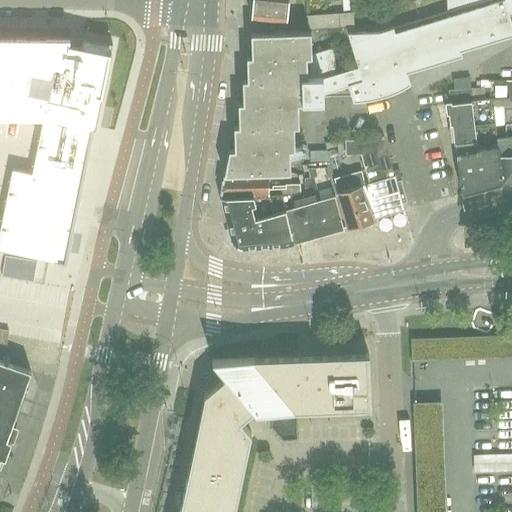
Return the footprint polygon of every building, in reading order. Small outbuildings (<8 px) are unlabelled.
[(511,0),(446,0),(447,11),(378,32),(348,33),(360,66),(337,75),(334,49),(312,54),(311,31),(251,33),(252,56),(247,56),(247,79),(242,79),(243,102),(238,103),(239,126),(234,126),(234,149),(229,149),(224,176),(269,173),(291,172),(290,150),(295,150),(294,127),(299,126),(298,103),(324,103),(324,97),(351,96),(353,102),(359,101),(364,101),(370,100),(375,99),(380,98),(386,96),(391,94),(396,92),(401,90),(406,87),(411,84),(407,73),(462,56),(461,51),(511,35),(511,23),(509,14),(511,12),(511,0)] [(253,0),(251,17),(287,21),(288,0),(253,0)] [(340,28),(339,13),(308,16),(309,30),(340,28)] [(0,117),(43,118),(33,170),(32,173),(13,169),(0,230),(0,249),(66,264),(82,180),(94,126),(95,127),(113,42),(82,36),(80,46),(75,45),(69,44),(70,38),(0,37),(0,117)] [(450,104),(447,104),(450,125),(453,125),(456,154),(460,183),(462,192),(462,193),(502,182),(499,156),(498,146),(497,139),(496,127),(495,109),(492,109),(491,100),(490,87),(481,88),(475,88),(471,88),(454,90),(448,90),(450,104)] [(498,146),(499,156),(502,182),(511,179),(511,107),(504,108),(505,138),(497,139),(498,146)] [(346,155),(361,155),(375,152),(375,151),(387,148),(384,137),(371,140),(357,140),(357,141),(346,141),(346,155)] [(407,202),(401,180),(396,181),(387,148),(375,151),(375,152),(361,155),(369,185),(361,187),(375,219),(405,210),(403,203),(407,202)] [(311,175),(306,176),(307,193),(319,189),(315,175),(319,174),(317,166),(309,167),(311,175)] [(344,176),(333,179),(337,193),(347,227),(375,219),(361,187),(366,186),(361,171),(344,176)] [(224,176),(221,197),(254,197),(269,196),(269,173),(224,176)] [(293,195),(281,196),(285,210),(294,243),(315,236),(307,204),(295,207),(293,197),(293,195)] [(294,243),(285,210),(281,196),(269,196),(254,197),(265,246),(286,245),(294,243)] [(315,236),(343,228),(335,196),(307,204),(315,236)] [(221,197),(232,240),(242,247),(261,246),(265,246),(254,197),(221,197)] [(511,334),(411,339),(412,361),(511,356),(511,334)] [(256,411),(271,411),(371,407),(369,354),(212,359),(226,376),(204,394),(179,511),(235,511),(252,434),(242,421),(255,410),(256,411)] [(0,459),(1,457),(5,459),(11,440),(8,439),(31,371),(26,369),(0,360),(0,459)] [(437,427),(436,401),(414,402),(414,401),(413,401),(414,428),(437,427)] [(437,427),(414,428),(416,505),(440,504),(440,511),(446,511),(443,401),(436,401),(437,427)]
